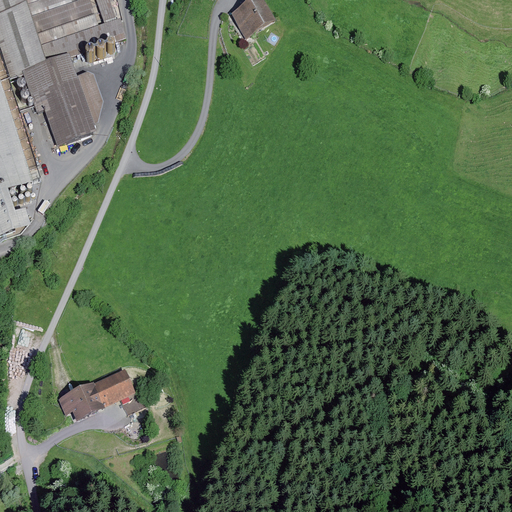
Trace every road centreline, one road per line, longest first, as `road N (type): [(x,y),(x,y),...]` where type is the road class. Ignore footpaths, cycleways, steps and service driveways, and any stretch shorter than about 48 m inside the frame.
road 1 (track): [(161,0),(162,37),(138,128),(21,397),(24,454)]
road 2 (track): [(124,160),(154,170),(175,162),(202,125),(217,17),(229,0)]
